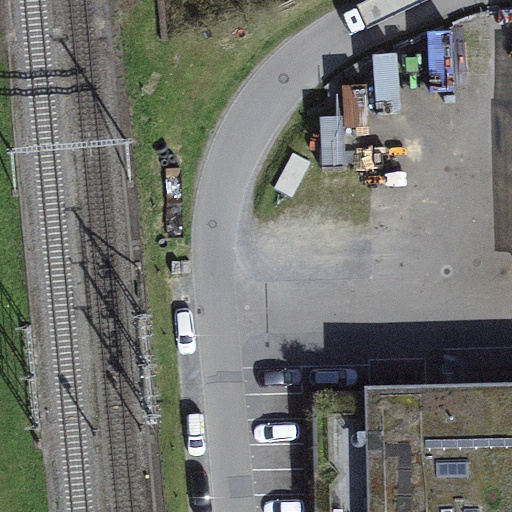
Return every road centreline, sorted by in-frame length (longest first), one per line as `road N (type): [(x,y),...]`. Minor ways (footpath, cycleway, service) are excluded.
road 1 (residential): [(419,0),(279,71),(231,160),(246,511)]
road 2 (unknown): [(237,312),(511,309)]
